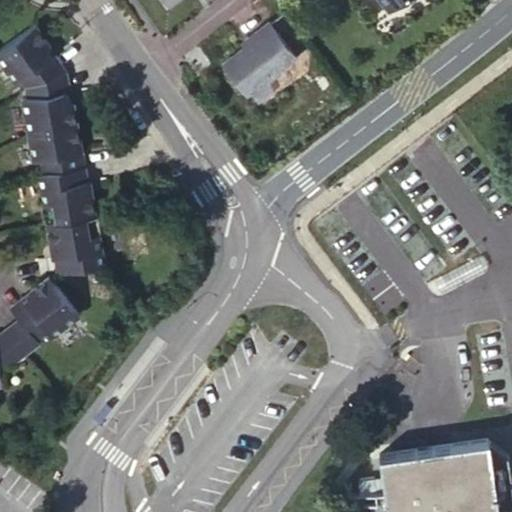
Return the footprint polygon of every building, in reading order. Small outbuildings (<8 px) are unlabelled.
[(377,0),(385,9),(396,0),(377,0)] [(293,57),(266,21),(251,33),(254,37),(220,63),(244,94),(293,57)] [(44,163),(46,177),(84,171),(78,144),(82,143),(75,107),(71,108),(66,77),(47,51),(50,48),(37,29),(0,53),(0,61),(17,86),(22,82),(29,92),(31,102),(25,104),(36,164),(44,163)] [(40,179),(49,227),(99,218),(95,196),(93,197),(87,170),(84,171),(46,177),(40,179)] [(99,218),(49,227),(49,228),(53,250),(56,250),(61,277),(107,270),(99,218)] [(54,340),(82,318),(52,280),(34,295),(36,298),(15,314),(22,323),(38,344),(50,335),(54,340)] [(38,344),(22,323),(0,341),(0,358),(2,369),(17,367),(41,348),(38,344)] [(511,511),(511,475),(509,454),(487,441),(485,438),(377,453),(378,457),(382,488),(385,508),(385,511),(511,511)] [(350,511),(385,508),(382,488),(359,491),(347,492),(350,511)]
